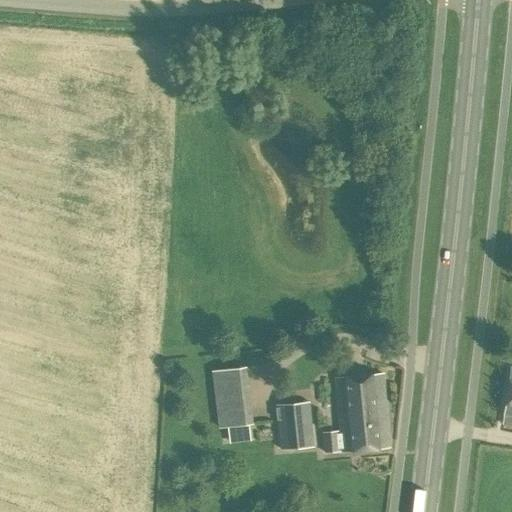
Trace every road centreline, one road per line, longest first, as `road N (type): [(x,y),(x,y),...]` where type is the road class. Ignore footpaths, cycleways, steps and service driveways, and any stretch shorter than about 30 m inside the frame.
road 1 (primary): [(421,511),(480,0)]
road 2 (unclassified): [(268,0),(139,7),(6,0)]
